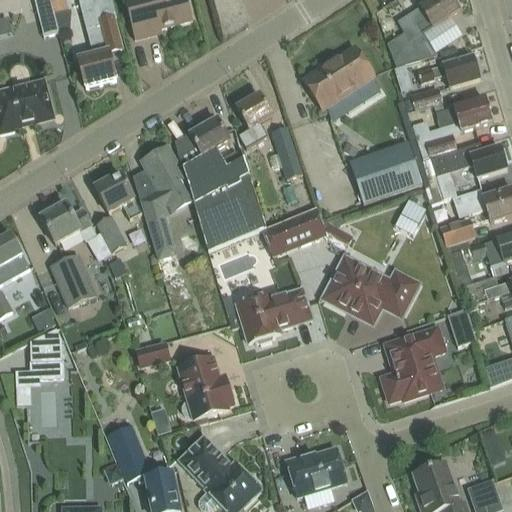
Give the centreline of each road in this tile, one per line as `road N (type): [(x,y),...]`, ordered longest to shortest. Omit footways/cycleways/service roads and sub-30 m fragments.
road 1 (unclassified): [(0,200),(321,0)]
road 2 (residential): [(351,401),(339,362),(268,385),(280,424)]
road 3 (residential): [(368,451),(511,397)]
